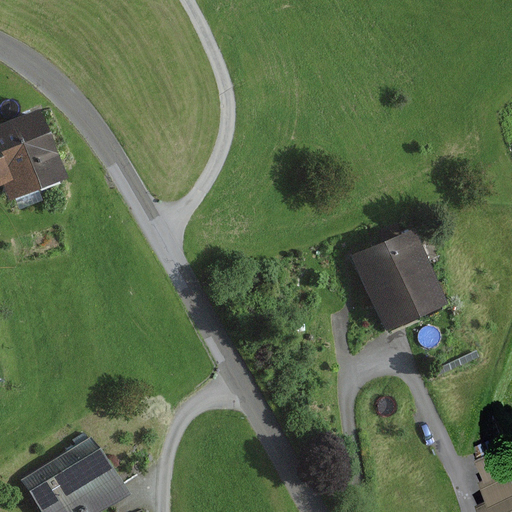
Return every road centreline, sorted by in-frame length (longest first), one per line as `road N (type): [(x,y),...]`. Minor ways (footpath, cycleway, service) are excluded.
road 1 (unclassified): [(316,511),(97,127),(41,72),(0,47)]
road 2 (track): [(362,511),(346,385),(378,364),(415,379),(469,511)]
road 3 (track): [(158,236),(194,209),(228,124),(217,59),(186,0)]
road 4 (track): [(163,511),(166,454),(178,427),(193,407),(242,379)]
